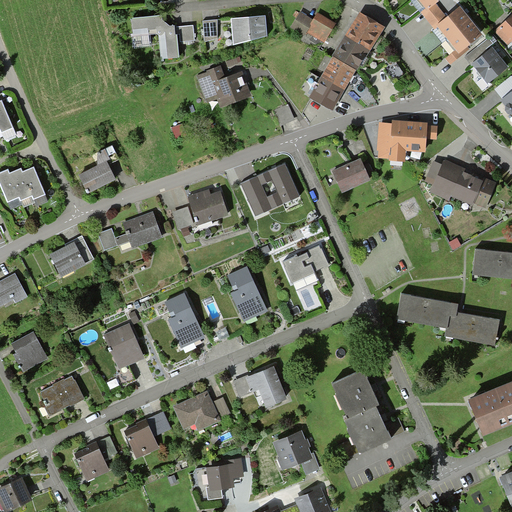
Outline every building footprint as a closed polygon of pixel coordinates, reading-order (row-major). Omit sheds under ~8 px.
[(451,64),(484,37),(474,25),(467,16),(460,8),(449,17),(439,5),(445,0),(417,0),(425,9),(421,13),(435,30),(438,28),(457,50),(447,59),(451,64)] [(334,112),(385,27),(360,12),(318,83),(315,81),(306,95),(334,112)] [(317,13),(313,20),(301,13),(292,28),(306,36),(307,33),(324,42),(335,23),(317,13)] [(231,19),(233,46),(268,38),(266,16),(233,19),(231,19)] [(511,43),(511,44),(511,16),(495,32),(508,46),(511,43)] [(176,26),(175,26),(175,27),(170,27),(168,26),(163,22),(162,17),(131,20),(133,37),(156,35),(159,37),(161,60),(180,59),(178,35),(180,35),(180,43),(194,42),(193,27),(176,28),(176,26)] [(203,22),(204,43),(218,39),(217,21),(203,22)] [(465,57),(477,71),(477,74),(480,77),(483,78),(488,84),(509,69),(493,49),(489,52),(487,50),(493,44),(488,38),(465,57)] [(392,81),(404,79),(401,63),(388,66),(392,81)] [(242,71),(224,77),(220,67),(198,75),(208,102),(218,99),(221,107),(251,97),(242,71)] [(502,102),(506,108),(505,112),(508,115),(511,115),(511,75),(494,90),(504,101),(502,102)] [(0,128),(2,132),(13,127),(1,101),(0,101),(0,128)] [(290,104),(274,110),(281,126),(296,120),(290,104)] [(437,139),(438,127),(427,126),(427,123),(393,120),(392,123),(380,122),(378,150),(380,150),(379,157),(390,158),(389,160),(405,162),(406,151),(426,152),(427,139),(437,139)] [(79,175),(88,192),(116,177),(107,162),(112,160),(106,148),(99,152),(105,162),(79,175)] [(363,166),(360,160),(349,164),(333,171),(343,193),(370,182),(367,177),(373,174),(369,164),(363,166)] [(486,209),(497,185),(485,179),(445,160),(443,165),(435,161),(425,182),(433,186),(430,192),(448,200),(450,196),(473,206),(474,204),(486,209)] [(256,177),(241,183),(255,214),(284,202),(287,209),(303,202),(286,164),(256,177)] [(9,173),(8,170),(0,173),(0,181),(9,201),(19,197),(20,201),(32,195),(33,199),(45,194),(34,167),(23,172),(21,168),(9,173)] [(174,212),(179,230),(228,215),(220,188),(188,197),(191,206),(174,212)] [(133,247),(162,237),(153,211),(123,222),(127,233),(115,238),(112,228),(96,234),(102,250),(130,240),(133,247)] [(49,255),(61,277),(93,260),(81,238),(49,255)] [(457,239),(450,243),(454,250),(461,246),(457,239)] [(284,261),(297,292),(320,282),(316,271),(329,265),(321,245),(299,254),(284,261)] [(511,252),(476,248),(473,274),(511,277),(511,252)] [(243,323),(268,311),(259,293),(246,268),(227,277),(234,292),(229,294),(243,323)] [(0,281),(0,306),(5,304),(7,308),(28,297),(15,273),(0,281)] [(181,348),(204,338),(196,319),(184,294),(164,303),(169,315),(174,313),(176,318),(169,321),(181,348)] [(445,336),(493,345),(497,321),(458,314),(459,305),(400,294),(396,319),(446,329),(445,336)] [(115,366),(122,382),(134,378),(128,365),(144,359),(136,340),(129,324),(105,334),(118,365),(115,366)] [(10,342),(24,370),(48,358),(33,330),(10,342)] [(287,395),(273,362),(233,378),(240,395),(259,387),(266,404),(287,395)] [(359,453),(392,438),(376,404),(380,403),(364,368),(332,383),(348,418),(344,420),(359,453)] [(49,415),(50,417),(62,411),(61,409),(69,405),(70,407),(84,399),(75,381),(73,382),(72,378),(65,382),(64,380),(53,386),(53,387),(42,393),(43,395),(41,396),(43,398),(45,401),(43,402),(45,406),(44,407),(48,415),(49,415)] [(511,424),(511,381),(469,399),(473,409),(484,435),(511,424)] [(224,397),(213,402),(208,391),(174,407),(184,429),(196,424),(199,430),(221,420),(221,418),(231,413),(224,397)] [(125,431),(136,457),(161,447),(155,434),(170,428),(163,410),(147,416),(149,421),(125,431)] [(272,442),(284,470),(313,457),(301,430),(272,442)] [(75,454),(86,479),(110,469),(105,457),(117,452),(110,435),(96,440),(98,444),(90,448),(75,454)] [(207,486),(208,499),(223,497),(222,488),(234,487),(233,477),(244,475),(242,457),(235,458),(235,463),(207,466),(209,486),(207,486)] [(511,467),(502,472),(505,480),(511,495),(511,467)] [(0,486),(0,493),(7,508),(31,496),(21,476),(0,486)] [(295,498),(297,504),(300,511),(330,511),(320,487),(295,498)]
